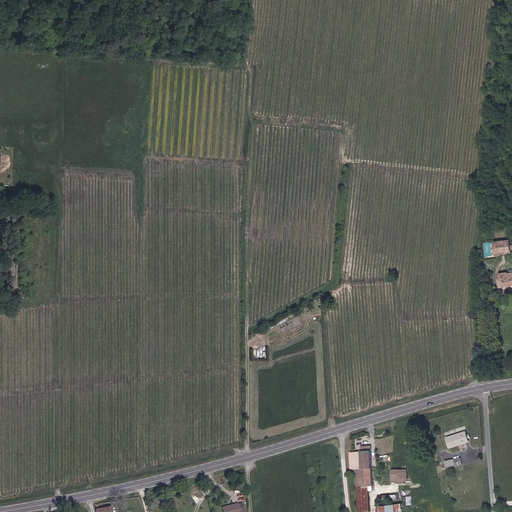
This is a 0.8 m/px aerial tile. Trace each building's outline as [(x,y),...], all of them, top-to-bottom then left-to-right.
[(510,240),(494,243),(496,255),(511,253),(510,240)] [(472,439),(467,429),(452,436),(447,438),(452,449),(453,448),(472,439)] [(371,511),(371,507),(370,494),(373,494),(371,457),(365,457),(364,452),(355,452),(354,458),(352,459),(353,477),(361,477),(361,483),(360,483),(361,508),(361,511),(371,511)] [(448,461),(450,465),(451,468),(458,464),(455,458),(448,461)] [(394,483),(408,482),(407,469),(394,470),(394,483)]
